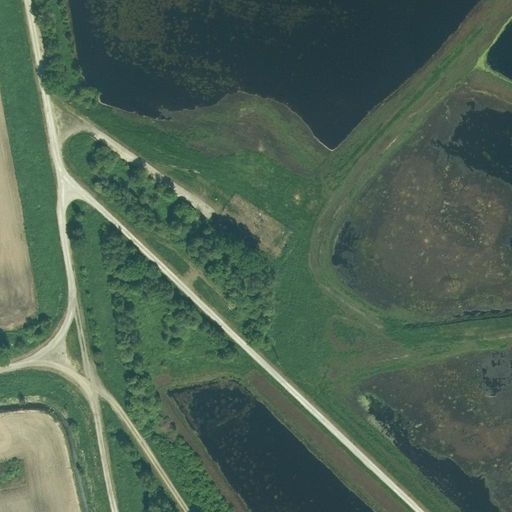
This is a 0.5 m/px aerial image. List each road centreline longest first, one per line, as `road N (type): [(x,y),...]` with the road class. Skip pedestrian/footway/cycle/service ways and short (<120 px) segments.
road 1 (track): [(62,178),(421,511)]
road 2 (track): [(38,81),(270,250)]
road 3 (track): [(0,367),(44,361),(67,318),(62,178)]
road 4 (track): [(44,361),(115,402),(188,511)]
road 5 (track): [(24,0),(62,178)]
